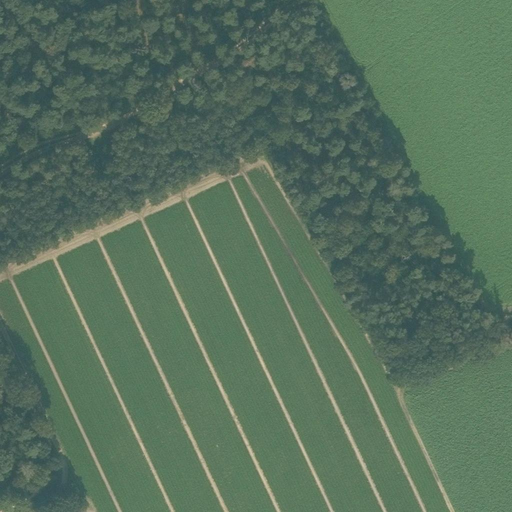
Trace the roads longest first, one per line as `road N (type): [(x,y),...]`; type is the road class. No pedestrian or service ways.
road 1 (track): [(0,177),(42,149),(98,133),(160,99),(305,0)]
road 2 (track): [(0,331),(72,480),(67,496),(43,511)]
